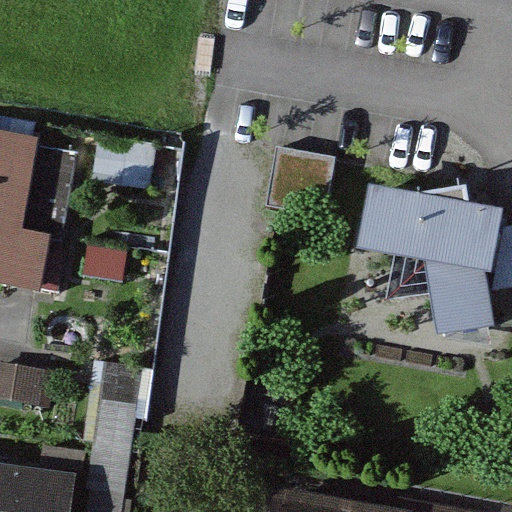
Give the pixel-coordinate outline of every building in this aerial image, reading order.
[(106,113),(97,153),(150,166),(159,126),(106,113)] [(66,137),(0,126),(0,283),(66,294),(76,234),(51,230),(66,137)] [(336,162),(279,153),(269,208),(326,217),(336,162)] [(511,207),(395,186),(383,252),(455,265),(443,331),(502,341),(511,284),(511,207)] [(92,511),(95,468),(0,461),(0,511),(92,511)] [(407,511),(379,511),(280,493),(276,511),(461,511),(409,502),(407,511)]
